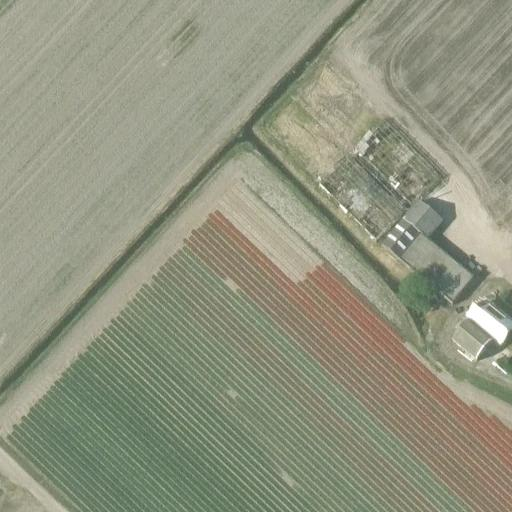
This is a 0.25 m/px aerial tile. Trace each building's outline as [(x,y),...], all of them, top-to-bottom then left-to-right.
[(411,208),(441,178),(385,121),(354,151),(411,208)] [(376,244),(407,213),(350,156),(319,187),(376,244)] [(442,224),(429,213),(445,195),(437,188),(421,206),(418,203),(381,245),(399,261),(397,263),(450,309),(474,281),(427,240),(442,224)] [(433,213),(452,227),(465,209),(446,195),(433,213)] [(499,345),(511,329),(481,305),(468,320),(499,345)] [(474,363),(491,344),(467,323),(450,342),(474,363)]
